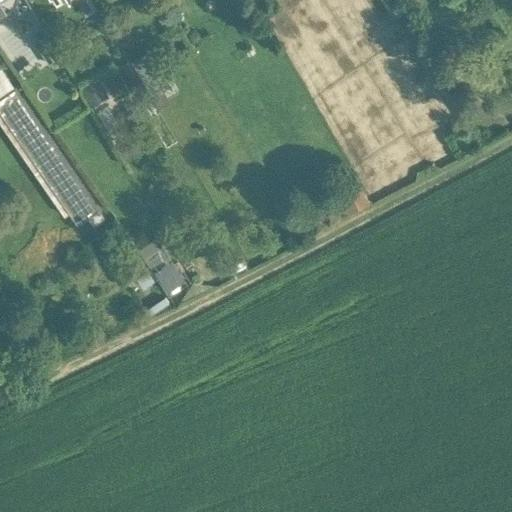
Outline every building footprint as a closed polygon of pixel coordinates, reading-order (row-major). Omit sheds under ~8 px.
[(151,74),(141,79),(153,100),(164,93),(154,77),(153,78),(151,74)] [(96,80),(87,85),(96,101),(105,96),(96,80)] [(16,86),(0,96),(0,110),(73,215),(82,227),(92,220),(97,227),(109,219),(104,212),(16,86)] [(348,211),(370,204),(365,190),(343,197),(348,211)] [(160,255),(157,251),(162,248),(157,240),(142,249),(150,261),(160,255)] [(149,272),(137,281),(144,292),(157,284),(149,272)]
